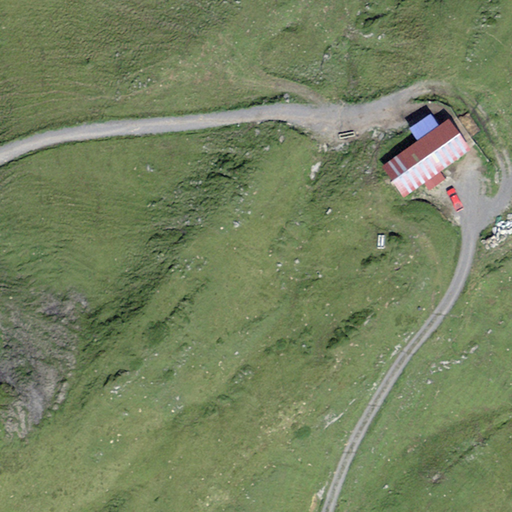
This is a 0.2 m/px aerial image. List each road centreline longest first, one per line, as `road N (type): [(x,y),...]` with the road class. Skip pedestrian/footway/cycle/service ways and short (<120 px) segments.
road 1 (track): [(470,233),(499,201),(506,173),(484,121),(448,90),(414,94),(397,111),(61,136),(0,156)]
road 2 (track): [(328,511),(375,400),(456,287),(470,233),(472,174)]
